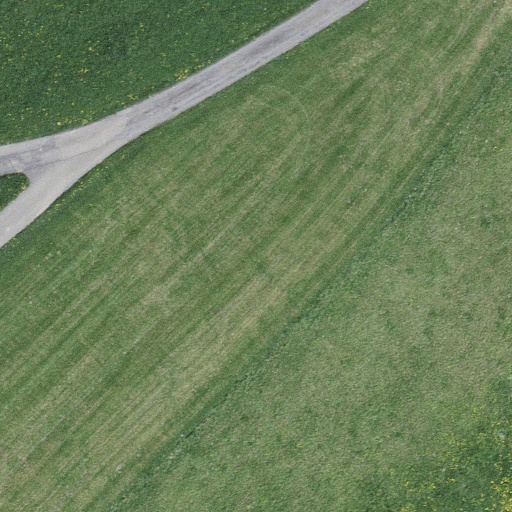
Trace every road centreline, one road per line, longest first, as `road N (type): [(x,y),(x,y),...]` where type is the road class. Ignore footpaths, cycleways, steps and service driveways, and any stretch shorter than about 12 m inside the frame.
road 1 (unclassified): [(343,0),(134,123),(0,164)]
road 2 (track): [(134,123),(0,229)]
